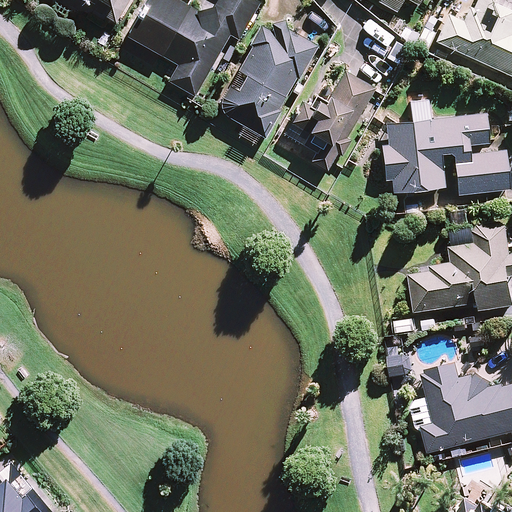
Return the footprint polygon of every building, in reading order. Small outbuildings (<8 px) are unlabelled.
[(131,0),(62,0),(92,16),(95,10),(118,23),(131,0)] [(217,0),(213,8),(200,13),(177,0),(150,0),(129,37),(178,65),(169,81),(194,96),(229,34),(238,39),(258,5),(250,0),(217,0)] [(378,0),(378,1),(395,11),(401,0),(408,0),(417,5),(420,0),(378,0)] [(511,0),(477,0),(467,23),(448,15),(436,42),(511,75),(511,0)] [(229,82),(220,97),(223,113),(264,137),(316,45),(268,18),(238,69),(247,74),(239,88),(229,82)] [(279,124),(288,130),(305,140),(303,145),(317,153),(312,161),(331,172),(360,122),(357,120),(375,89),(345,72),(327,102),(320,98),(313,112),(302,106),(294,120),(284,114),(279,124)] [(505,148),(471,151),(471,145),(489,143),(486,114),(385,124),(387,144),(382,145),(385,180),(392,179),(393,192),(442,187),(439,154),(453,152),(457,194),(509,189),(505,148)] [(511,265),(511,251),(508,223),(471,228),(474,245),(450,248),(453,266),(409,272),(415,313),(477,304),(478,312),(511,307),(511,292),(508,266),(511,265)] [(501,382),(490,385),(490,383),(472,372),(466,369),(457,371),(455,364),(423,372),(429,398),(411,403),(418,431),(423,430),(429,453),(511,432),(511,385),(503,388),(501,382)] [(511,511),(511,507),(506,504),(477,486),(461,491),(453,503),(454,511),(511,511)] [(0,511),(49,511),(33,494),(24,502),(16,491),(0,489),(0,511)]
